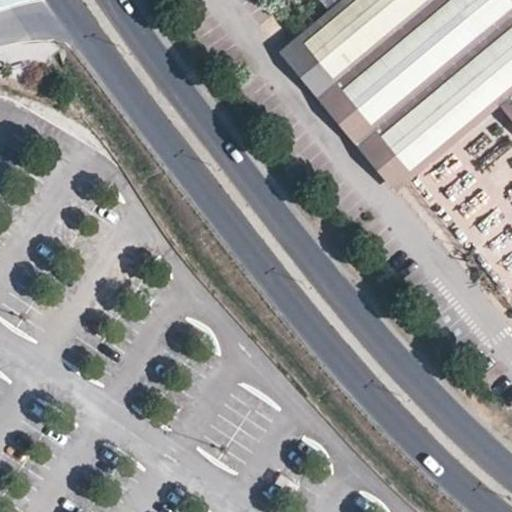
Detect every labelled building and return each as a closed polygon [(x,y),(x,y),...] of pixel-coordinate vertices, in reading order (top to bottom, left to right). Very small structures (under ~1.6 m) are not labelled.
[(371,0),(324,0),(274,42),(293,65),(371,0)] [(371,0),(293,65),(312,88),(418,0),(371,0)] [(511,0),(418,0),(312,88),(350,134),(511,0)] [(511,81),(511,0),(350,134),(389,182),(494,96),(511,81)] [(511,81),(494,96),(511,117),(511,81)]
